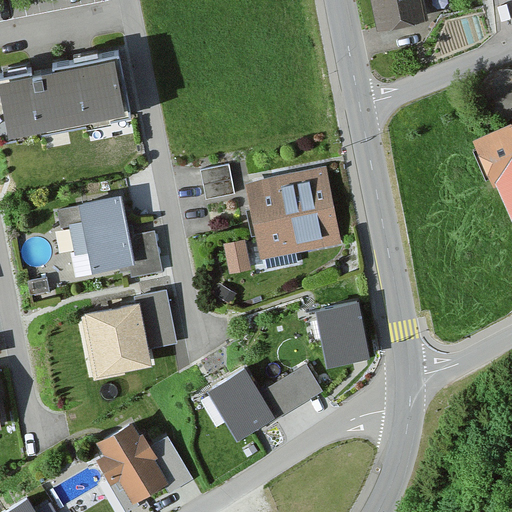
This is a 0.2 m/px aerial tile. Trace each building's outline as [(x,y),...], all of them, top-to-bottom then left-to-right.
[(373,0),(384,38),(437,24),(430,0),(373,0)] [(59,71),(0,82),(0,116),(6,149),(137,123),(125,58),(59,71)] [(483,98),(490,107),(500,113),(511,114),(511,113),(511,59),(508,59),(499,61),(489,67),(482,76),(480,87),(483,98)] [(511,118),(493,126),(474,134),(492,178),(497,176),(511,209),(511,118)] [(232,166),(201,172),(207,200),(238,193),(232,166)] [(328,173),(251,189),(266,260),(343,243),(328,173)] [(137,238),(128,201),(66,215),(81,282),(132,270),(144,267),(137,238)] [(154,234),(137,238),(144,267),(132,270),(134,281),(164,274),(154,234)] [(246,234),(226,237),(231,267),(251,264),(246,234)] [(323,313),(331,352),(365,346),(357,306),(323,313)] [(133,308),(85,316),(94,365),(141,357),(133,308)] [(247,366),(212,387),(237,429),(272,408),(247,366)] [(0,371),(0,431),(10,430),(1,372),(0,371)] [(144,437),(135,422),(101,441),(111,457),(105,460),(112,472),(104,476),(125,511),(130,511),(182,483),(193,476),(172,439),(156,448),(148,434),(144,437)] [(38,511),(27,492),(0,508),(0,511),(38,511)]
